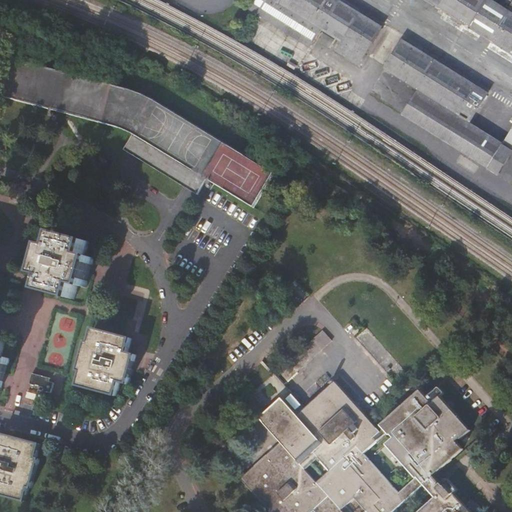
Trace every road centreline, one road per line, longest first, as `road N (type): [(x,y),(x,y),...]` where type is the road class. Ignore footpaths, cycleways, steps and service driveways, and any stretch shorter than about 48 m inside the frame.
road 1 (residential): [(183,323),(122,425),(100,437),(0,416)]
road 2 (residential): [(0,172),(146,247)]
road 3 (residential): [(213,209),(235,229),(183,323)]
